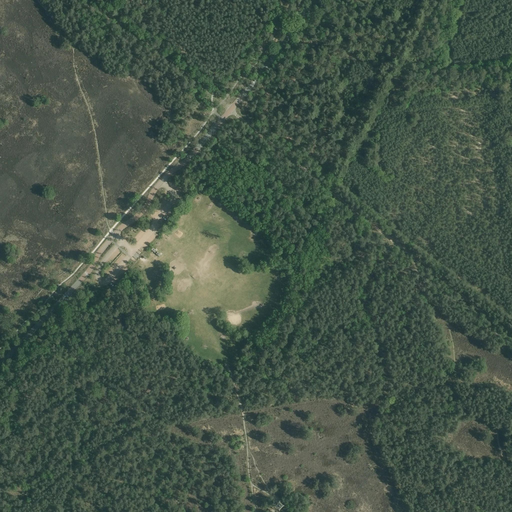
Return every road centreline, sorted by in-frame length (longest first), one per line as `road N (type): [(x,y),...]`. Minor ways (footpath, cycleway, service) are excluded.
road 1 (tertiary): [(0,365),(238,101),(313,0)]
road 2 (track): [(277,148),(90,0)]
road 3 (track): [(409,254),(277,148)]
road 4 (track): [(511,336),(409,254)]
